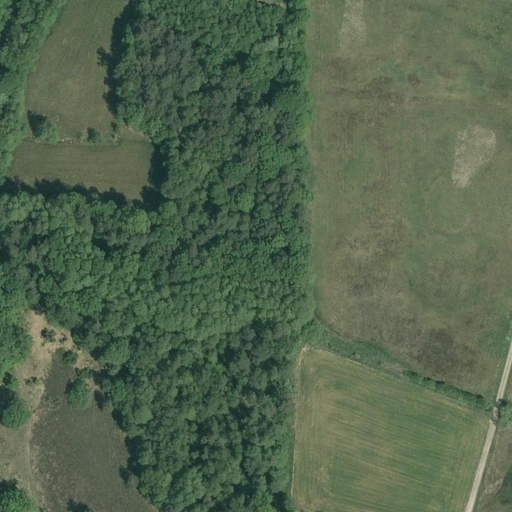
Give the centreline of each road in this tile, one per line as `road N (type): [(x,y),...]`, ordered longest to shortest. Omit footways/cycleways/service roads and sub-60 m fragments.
road 1 (track): [(511,348),(464,511)]
road 2 (track): [(0,350),(11,370),(37,511)]
